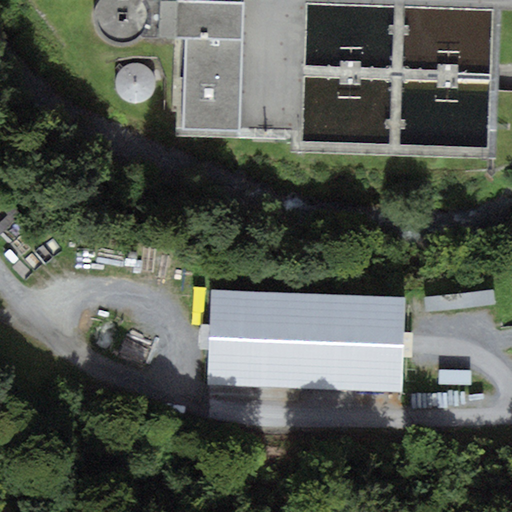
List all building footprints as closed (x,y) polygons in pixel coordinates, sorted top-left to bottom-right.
[(249,0),(112,0),(106,15),(111,35),(130,44),(154,40),(195,40),(195,120),(247,120),(249,0)] [(155,67),(122,67),(122,102),(155,102),(155,67)] [(494,288),(494,274),(429,273),(429,287),(494,288)] [(498,288),(429,292),(430,307),(499,303),(498,288)] [(410,299),(215,291),(211,378),(407,385),(410,299)]
